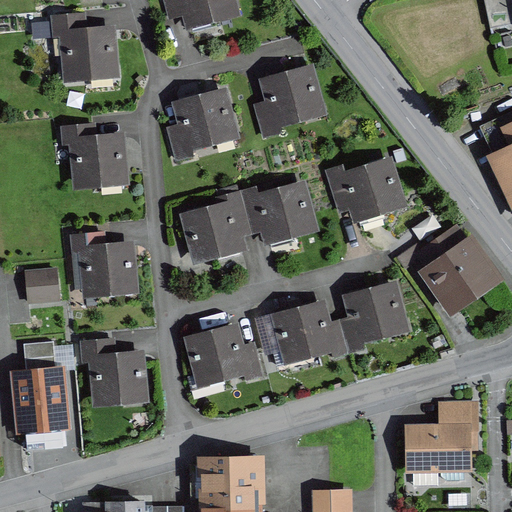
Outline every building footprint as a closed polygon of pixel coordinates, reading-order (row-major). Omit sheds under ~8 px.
[(233,0),(170,0),(178,33),(238,19),(233,0)] [(80,23),(54,25),(58,86),(113,81),(110,32),(81,34),(80,23)] [(312,74),(253,84),(261,133),(320,123),(312,74)] [(222,95),(167,107),(178,157),(233,144),(222,95)] [(502,148),(480,158),(511,220),(511,219),(511,122),(494,130),(502,148)] [(88,131),(68,132),(69,193),(124,191),(120,141),(88,142),(88,131)] [(388,162),(333,176),(345,224),(400,210),(388,162)] [(297,184),(238,199),(248,240),(256,238),(258,245),(310,232),(297,184)] [(240,242),(248,240),(238,199),(177,215),(190,266),(243,252),(240,242)] [(454,224),(402,258),(442,317),(494,283),(454,224)] [(99,240),(69,242),(71,300),(132,298),(130,249),(99,250),(99,240)] [(58,275),(20,277),(22,306),(60,304),(58,275)] [(348,320),(336,322),(343,355),(407,340),(394,287),(343,299),(348,320)] [(343,355),(336,322),(324,325),(319,306),(267,318),(279,370),(343,355)] [(236,327),(174,344),(188,395),(258,377),(250,347),(242,349),(236,327)] [(115,349),(88,350),(90,406),(142,404),(141,359),(115,360),(115,349)] [(64,372),(10,374),(13,436),(67,434),(64,372)] [(432,430),(401,430),(401,475),(464,475),(464,449),(477,449),(477,400),(432,400),(432,430)] [(189,511),(253,511),(253,509),(258,509),(257,459),(188,460),(189,511)] [(347,511),(347,494),(311,495),(311,511),(347,511)]
